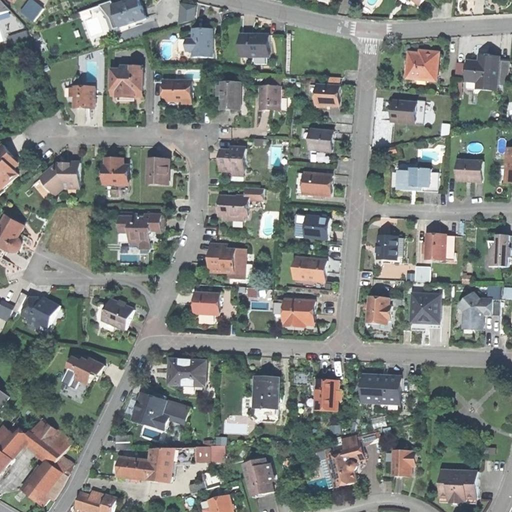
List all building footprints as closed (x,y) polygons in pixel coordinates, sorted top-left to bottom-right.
[(0,0),(0,15),(12,11),(1,0),(0,0)] [(33,0),(32,0),(23,12),(35,22),(45,9),(33,0)] [(141,0),(137,0),(115,8),(118,18),(122,29),(148,20),(144,9),(141,0)] [(199,21),(199,2),(182,2),(182,21),(199,21)] [(81,14),(86,28),(100,23),(95,9),(81,14)] [(116,31),(122,29),(118,18),(112,20),(116,31)] [(29,29),(10,35),(13,43),(32,37),(29,29)] [(194,58),(214,58),(214,30),(205,30),(205,32),(200,32),(195,32),(194,38),(188,38),(188,50),(194,50),(194,58)] [(242,35),(242,57),(270,57),(270,35),(260,35),(260,37),(252,37),(252,35),(242,35)] [(411,54),(409,79),(438,81),(440,53),(429,53),(429,55),(423,54),(411,54)] [(470,63),(469,82),(480,83),(480,86),(500,87),(500,86),(501,61),(501,59),(494,58),(489,58),(489,64),(481,64),(470,63)] [(510,61),(501,61),(500,86),(509,86),(510,61)] [(166,69),(154,69),(153,81),(160,81),(160,77),(166,75),(166,69)] [(119,91),(118,97),(127,97),(137,97),(137,91),(144,92),(145,78),(143,78),(143,73),(123,73),(123,76),(113,76),(113,91),(119,91)] [(330,78),(329,87),(340,87),(341,78),(330,78)] [(193,82),(166,82),(166,101),(178,101),(185,101),(185,104),(193,104),(193,82)] [(222,97),(222,109),(230,110),(241,110),(242,84),(222,84),(222,86),(222,97)] [(318,105),(340,107),(341,97),(341,87),(340,87),(329,87),(319,86),(318,105)] [(270,111),(282,111),(282,87),(261,87),(261,111),(270,111)] [(97,89),(77,88),(77,96),(77,109),(84,109),(87,109),(87,107),(97,107),(97,89)] [(420,102),(420,104),(419,124),(426,125),(428,103),(420,102)] [(420,104),(397,103),(396,113),(396,123),(419,124),(420,104)] [(335,132),(312,130),(311,151),(333,153),(334,142),(335,132)] [(5,145),(0,149),(0,184),(3,189),(20,175),(15,169),(20,166),(14,159),(15,158),(12,154),(5,145)] [(283,165),(282,145),(272,145),(272,147),(262,147),(262,157),(270,157),(270,161),(262,161),(262,166),(283,165)] [(223,171),(247,172),(248,148),(234,148),(234,149),(237,149),(237,152),(224,151),(223,162),(223,171)] [(172,160),(150,159),(150,185),(171,185),(171,184),(170,184),(170,176),(170,169),(172,169),(172,160)] [(471,183),(484,183),(485,162),(460,162),(459,183),(471,183)] [(68,163),(68,165),(64,165),(63,164),(59,164),(43,179),(56,193),(65,185),(67,186),(68,188),(83,188),(83,163),(75,163),(68,163)] [(108,166),(106,166),(106,184),(130,184),(130,166),(125,166),(120,166),(108,166)] [(433,170),(403,169),(402,192),(412,192),(412,188),(417,188),(417,190),(417,191),(418,191),(421,191),(422,191),(423,190),(423,189),(425,189),(425,193),(433,193),(441,193),(441,175),(433,175),(433,170)] [(296,193),(305,194),(307,173),(298,173),(296,193)] [(334,175),(307,173),(305,194),(332,196),(333,187),(334,175)] [(67,186),(65,185),(56,193),(57,195),(67,186)] [(247,188),(246,198),(250,198),(250,200),(265,201),(265,189),(247,188)] [(246,198),(225,197),(224,207),(224,216),(249,218),(250,200),(250,198),(246,198)] [(136,217),(121,217),(121,233),(131,233),(131,241),(141,241),(141,242),(144,244),(149,244),(152,242),(152,236),(156,233),(164,233),(164,231),(165,231),(165,217),(163,217),(163,215),(136,215),(136,217)] [(12,251),(14,252),(16,253),(19,253),(22,251),(23,250),(24,247),(24,244),(23,241),(21,240),(19,239),(22,235),(26,227),(8,216),(7,218),(0,230),(0,240),(4,242),(2,246),(8,249),(11,251),(12,251)] [(331,218),(309,216),(307,237),(329,239),(330,229),(331,218)] [(440,235),(430,235),(430,259),(450,259),(450,235),(440,235)] [(492,243),(492,263),(498,263),(498,268),(511,268),(511,259),(511,258),(511,236),(506,237),(506,239),(499,239),(499,243),(492,243)] [(399,238),(381,237),(380,247),(380,258),(398,259),(399,238)] [(407,238),(399,238),(398,259),(406,259),(407,238)] [(227,244),(212,244),(212,259),(214,259),(214,261),(214,263),(212,263),(211,272),(231,272),(231,278),(247,278),(247,250),(227,250),(227,244)] [(311,259),(298,258),(297,279),(327,281),(328,271),(329,261),(314,260),(314,261),(310,261),(311,259)] [(434,280),(433,265),(418,265),(419,280),(434,280)] [(223,294),(199,293),(198,304),(197,314),(222,315),(223,294)] [(466,313),(466,326),(476,326),(476,331),(480,331),(486,331),(486,323),(483,320),(483,316),(502,317),(503,301),(491,301),(487,305),(476,294),(462,307),(466,313)] [(444,296),(414,295),(413,324),(443,325),(444,296)] [(41,304),(24,296),(16,314),(32,321),(30,325),(43,331),(46,325),(54,326),(63,307),(54,303),(47,300),(45,302),(43,301),(41,304)] [(391,298),(371,297),(370,310),(369,321),(389,322),(390,319),(394,319),(394,306),(391,306),(391,298)] [(275,312),(286,312),(287,299),(276,298),(275,312)] [(299,300),(287,299),(286,312),(285,322),(286,322),(307,323),(316,324),(316,312),(317,301),(306,300),(306,303),(298,302),(299,300)] [(104,320),(128,330),(136,310),(126,305),(113,300),(104,320)] [(0,315),(10,320),(16,308),(3,302),(2,304),(0,308),(0,315)] [(83,362),(74,358),(69,369),(72,370),(69,376),(81,382),(82,379),(91,383),(94,375),(91,374),(92,371),(102,375),(104,371),(106,366),(91,359),(90,362),(84,360),(83,362)] [(209,361),(172,359),(172,368),(172,373),(179,374),(178,385),(186,385),(186,386),(197,387),(197,386),(207,386),(209,361)] [(293,386),(308,386),(309,386),(309,382),(313,383),(314,373),(293,372),(293,386)] [(385,377),(367,376),(366,402),(384,403),(402,403),(403,377),(385,377)] [(270,377),(257,377),(257,378),(261,378),(260,391),(257,390),(256,403),(268,404),(268,409),(280,410),(280,405),(280,394),(281,378),(270,377)] [(340,382),(319,381),(318,383),(317,410),(339,411),(340,401),(340,393),(340,382)] [(307,410),(317,410),(318,383),(313,383),(309,382),(309,386),(308,386),(307,410)] [(0,411),(11,398),(0,389),(0,411)] [(140,406),(136,420),(161,428),(165,414),(169,401),(167,401),(155,397),(144,393),(140,406)] [(181,405),(169,401),(165,414),(172,416),(177,418),(181,405)] [(192,409),(181,405),(177,418),(188,421),(192,409)] [(41,410),(30,423),(42,432),(53,420),(41,410)] [(30,423),(18,413),(7,426),(19,436),(30,423)] [(168,430),(172,416),(165,414),(161,428),(168,430)] [(42,432),(30,423),(19,436),(28,443),(55,464),(57,466),(65,455),(77,442),(53,420),(42,432)] [(0,432),(0,445),(15,459),(28,443),(19,436),(7,426),(6,425),(0,432)] [(118,450),(133,449),(132,435),(117,435),(118,450)] [(346,440),(348,446),(362,443),(360,437),(346,440)] [(360,483),(357,471),(359,471),(360,470),(361,469),(362,467),(361,466),(361,464),(359,463),(358,462),(369,459),(364,442),(362,443),(348,446),(340,448),(342,456),(332,458),(340,488),(350,485),(360,483)] [(0,475),(15,459),(0,445),(0,475)] [(212,462),(212,446),(198,448),(199,463),(212,462)] [(154,449),(153,461),(151,480),(164,481),(173,482),(176,464),(178,448),(154,449)] [(198,448),(178,448),(176,464),(199,463),(198,448)] [(416,451),(396,451),(396,476),(406,477),(415,477),(415,473),(416,467),(420,467),(420,453),(416,453),(416,451)] [(76,465),(65,455),(57,466),(66,473),(70,476),(76,465)] [(153,461),(123,458),(122,467),(121,476),(133,478),(141,479),(151,480),(153,461)] [(268,459),(246,464),(254,497),(255,497),(254,493),(264,491),(265,495),(269,494),(276,492),(274,483),(272,478),(276,477),(273,465),(269,465),(268,459)] [(66,473),(57,466),(55,464),(37,486),(49,495),(66,473)] [(482,472),(445,471),(444,498),(451,498),(451,501),(460,502),(471,502),(471,499),(481,499),(482,472)] [(65,486),(70,476),(66,473),(49,495),(51,497),(54,500),(65,486)] [(208,480),(205,481),(208,490),(220,486),(219,481),(210,484),(208,480)] [(191,486),(194,494),(208,490),(205,481),(191,486)] [(51,497),(49,495),(37,486),(31,494),(45,505),(51,497)] [(80,500),(78,508),(91,511),(115,511),(119,498),(93,492),(93,495),(82,492),(80,500)] [(212,500),(214,511),(235,511),(235,507),(232,495),(212,500)]
